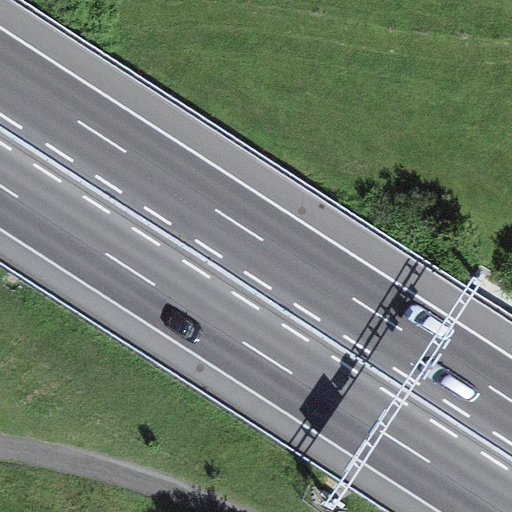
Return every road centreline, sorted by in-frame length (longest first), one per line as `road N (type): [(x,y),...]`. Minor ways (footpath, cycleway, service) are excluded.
road 1 (motorway): [(511,396),(0,63)]
road 2 (motorway): [(0,180),(511,507)]
